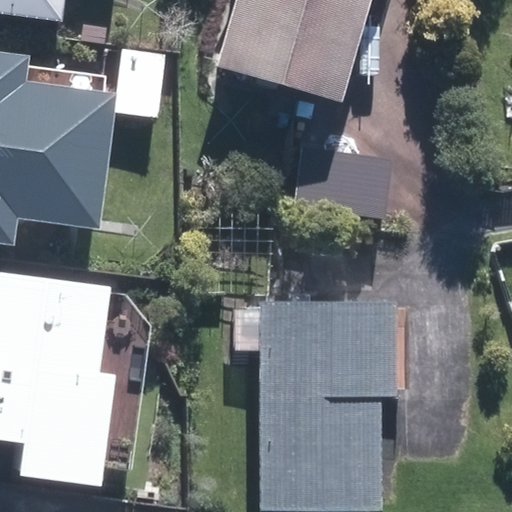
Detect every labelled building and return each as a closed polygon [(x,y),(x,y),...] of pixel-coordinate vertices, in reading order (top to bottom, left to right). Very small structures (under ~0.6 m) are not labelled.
[(0,0),(0,19),(49,27),(52,0),(0,0)] [(218,0),(199,71),(331,106),(359,0),(218,0)] [(114,51),(110,118),(155,121),(159,53),(114,51)] [(0,247),(2,248),(6,219),(85,230),(108,68),(0,52),(0,247)] [(295,144),(285,209),(378,223),(388,159),(295,144)] [(0,438),(9,440),(4,475),(77,485),(104,292),(0,277),(0,438)] [(379,299),(218,302),(219,362),(249,361),(251,511),(368,509),(367,403),(381,403),(379,299)]
